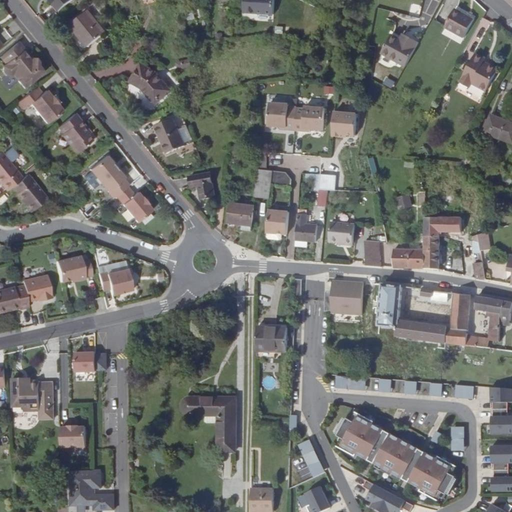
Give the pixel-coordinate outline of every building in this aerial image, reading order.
[(49,0),(60,13),(75,0),(49,0)] [(274,0),(242,0),(242,12),(274,15),(274,0)] [(106,33),(88,12),(72,26),(89,47),(106,33)] [(473,24),(453,14),(444,33),(463,43),(473,24)] [(273,33),(282,35),(283,27),(274,26),(273,33)] [(408,69),(420,46),(409,40),(406,45),(401,43),(392,38),(383,56),(408,69)] [(23,57),(16,48),(2,59),(8,66),(2,70),(2,75),(5,80),(11,80),(13,78),(18,84),(17,85),(24,93),(44,76),(38,69),(39,65),(35,62),(32,62),(29,64),(23,57)] [(26,55),(23,57),(29,64),(32,62),(26,55)] [(487,94),(498,73),(484,65),(485,63),(475,58),(459,86),(469,91),(472,86),(487,94)] [(156,73),(152,71),(139,65),(137,68),(131,82),(130,83),(142,89),(155,106),(164,99),(172,93),(156,73)] [(44,95),(38,88),(18,104),(24,112),(32,105),(48,125),(64,112),(59,106),(53,99),(47,92),(44,95)] [(56,96),(53,99),(59,106),(62,104),(56,96)] [(306,129),(312,129),(325,131),(327,111),(308,109),(308,112),(289,110),(289,107),(271,105),(269,125),(282,127),(288,127),(287,130),(306,132),(306,129)] [(344,136),(348,137),(356,138),(358,117),(335,115),(333,138),(343,139),(344,136)] [(87,128),(76,116),(60,129),(65,135),(63,136),(79,155),(94,143),(89,137),(91,136),(85,129),(87,128)] [(511,124),(493,118),(485,129),(483,135),(511,144),(511,124)] [(162,144),(160,146),(164,155),(182,148),(171,120),(155,126),(161,141),(162,144)] [(2,153),(0,154),(0,185),(0,186),(17,172),(2,153)] [(368,158),(372,172),(377,171),(373,157),(368,158)] [(90,172),(113,201),(116,199),(127,190),(129,188),(123,181),(125,180),(107,158),(90,172)] [(255,197),(271,199),(273,184),(275,171),(267,171),(259,170),(255,197)] [(275,171),(273,184),(291,185),(292,179),(286,172),(275,171)] [(215,198),(211,175),(190,178),(192,188),(200,187),(202,200),(215,198)] [(320,191),(321,176),(311,175),(311,179),(316,180),(315,191),(320,191)] [(28,176),(12,189),(17,194),(16,195),(31,214),(48,200),(28,176)] [(328,193),(335,193),(337,178),(321,176),(320,191),(328,193)] [(127,190),(116,199),(137,226),(153,214),(148,208),(149,206),(143,199),(142,200),(137,195),(134,197),(127,190)] [(326,209),(328,193),(320,191),(318,208),(326,209)] [(410,195),(396,197),(398,209),(411,207),(410,195)] [(255,206),(232,203),(228,223),(242,225),(241,230),(251,231),(255,206)] [(270,210),(267,233),(267,237),(269,239),(278,241),(281,239),(282,235),(287,236),(290,213),(270,210)] [(298,215),(296,242),(316,244),(318,228),(306,227),(307,216),(298,215)] [(426,217),(425,237),(440,236),(439,232),(461,232),(462,218),(460,218),(460,216),(458,216),(458,218),(426,217)] [(344,245),(343,247),(353,248),(355,226),(331,224),(329,243),(339,244),(344,245)] [(482,250),(480,232),(471,235),(473,251),(482,250)] [(425,237),(425,250),(425,268),(439,268),(445,269),(446,261),(442,260),(442,255),(439,255),(440,236),(425,237)] [(365,242),(366,267),(381,267),(379,242),(365,242)] [(394,250),(394,267),(409,268),(409,250),(394,250)] [(425,250),(409,250),(409,268),(425,268),(425,250)] [(56,263),(60,285),(85,280),(80,258),(56,263)] [(482,262),(472,263),(475,280),(485,278),(482,262)] [(98,275),(103,294),(110,292),(112,297),(139,291),(134,270),(107,276),(106,273),(98,275)] [(23,286),(28,304),(38,301),(42,300),(43,303),(53,300),(48,277),(22,282),(23,286)] [(363,283),(333,280),(330,313),(361,315),(363,283)] [(402,286),(383,284),(381,296),(379,314),(378,326),(397,328),(396,336),(428,340),(438,342),(446,343),(447,327),(451,327),(455,293),(438,291),(432,290),(431,300),(450,302),(449,312),(448,312),(446,326),(399,319),(402,286)] [(19,312),(26,310),(25,302),(22,286),(0,291),(0,314),(19,310),(19,312)] [(447,327),(446,343),(476,347),(477,338),(467,336),(470,296),(455,293),(451,327),(447,327)] [(505,301),(478,297),(477,310),(492,312),(490,322),(489,339),(499,340),(501,317),(502,317),(503,313),(504,313),(505,301)] [(255,351),(278,352),(279,328),(256,327),(255,351)] [(75,354),(76,374),(96,374),(96,351),(88,351),(88,354),(75,354)] [(390,392),(391,380),(367,379),(367,378),(332,376),(332,389),(390,392)] [(48,408),(47,384),(40,384),(39,382),(31,382),(30,379),(12,379),(13,407),(24,406),(24,410),(40,410),(40,408),(48,408)] [(392,393),(416,394),(417,382),(392,381),(392,393)] [(418,394),(441,396),(441,385),(418,383),(418,394)] [(473,399),(474,386),(455,385),(454,398),(473,399)] [(511,388),(490,387),(491,402),(506,402),(511,401),(511,388)] [(233,398),(189,397),(188,413),(216,413),(215,450),(232,450),(233,398)] [(354,419),(345,435),(351,439),(347,445),(373,461),(390,432),(364,416),(360,423),(354,419)] [(511,417),(492,418),(492,434),(511,433),(511,417)] [(60,427),(60,448),(88,447),(87,426),(79,426),(79,425),(70,425),(70,427),(60,427)] [(464,428),(451,428),(451,451),(464,451),(464,428)] [(441,431),(435,440),(440,443),(446,434),(441,431)] [(390,432),(373,461),(379,464),(396,435),(390,432)] [(405,479),(422,450),(396,435),(379,464),(405,479)] [(309,440),(297,445),(312,479),(324,473),(309,440)] [(511,448),(491,449),(491,464),(511,463),(511,448)] [(422,450),(405,479),(411,482),(428,453),(422,450)] [(411,482),(437,498),(441,491),(447,495),(457,479),(450,475),(454,469),(428,453),(411,482)] [(101,471),(70,472),(71,506),(94,506),(94,511),(114,510),(114,496),(93,496),(93,489),(101,489),(101,471)] [(511,476),(492,477),(492,492),(511,491),(511,476)] [(374,485),(366,500),(372,504),(371,507),(379,511),(389,493),(374,485)] [(276,489),(254,488),(254,511),(276,511),(276,489)] [(310,511),(325,511),(332,509),(322,488),(307,495),(312,507),(309,508),(310,511)] [(398,511),(404,501),(389,493),(379,511),(380,511),(398,511)]
